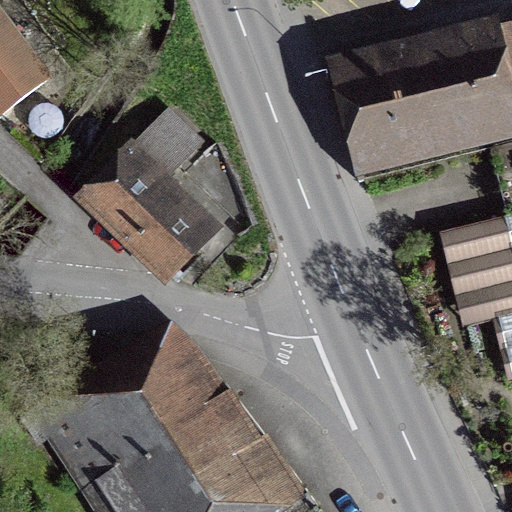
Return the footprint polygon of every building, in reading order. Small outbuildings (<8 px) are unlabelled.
[(0,11),(0,119),(52,79),(0,11)] [(511,28),(334,77),(358,164),(511,122),(511,28)] [(165,291),(223,229),(171,180),(206,143),(168,108),(134,144),(129,140),(70,202),(165,291)] [(63,133),(45,113),(22,134),(41,154),(63,133)] [(511,218),(501,221),(511,264),(511,316),(494,321),(510,386),(511,385),(511,218)] [(462,329),(494,321),(511,316),(511,264),(501,221),(439,236),(462,329)] [(267,435),(261,439),(230,392),(226,395),(176,320),(30,416),(93,511),(280,511),(307,494),(267,435)]
